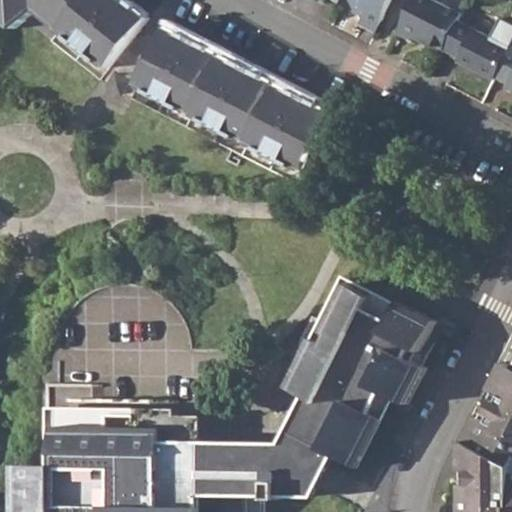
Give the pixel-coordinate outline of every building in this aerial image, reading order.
[(0,0),(0,18),(10,30),(12,28),(15,32),(24,25),(32,19),(33,15),(40,16),(40,20),(57,32),(59,30),(64,34),(62,36),(78,49),(95,61),(107,70),(109,68),(112,70),(150,21),(147,19),(149,17),(133,5),(126,0),(0,0)] [(347,0),(354,3),(354,9),(364,14),(361,21),(377,31),(392,0),(347,0)] [(435,0),(415,0),(398,34),(414,42),(418,36),(443,50),(459,20),(462,13),(435,0)] [(459,20),(443,50),(462,60),(462,63),(494,80),(496,76),(511,46),(459,20)] [(170,31),(168,30),(139,86),(143,89),(141,91),(191,116),(192,114),(198,117),(198,120),(247,145),(248,143),(253,146),(253,148),(301,172),(302,171),(307,173),(336,115),(332,112),(332,110),(285,85),(283,88),(278,85),(278,82),(229,57),(228,60),(222,56),(223,54),(172,28),(170,31)] [(511,44),(511,46),(496,76),(510,83),(509,87),(511,88),(511,44)] [(232,453),(190,452),(186,459),(187,425),(173,425),(173,397),(99,396),(98,381),(45,381),(44,406),(43,448),(55,449),(55,478),(29,478),(28,511),(185,511),(186,479),(231,480),(240,480),(254,480),(261,480),(266,480),(266,497),(279,498),(279,480),(306,480),(314,466),(330,435),(353,447),(380,396),(406,408),(427,365),(415,359),(434,321),(399,303),(390,320),(368,308),(374,296),(349,284),(329,322),(314,314),(292,355),(301,360),(290,384),(318,398),(306,422),(293,446),(289,453),(232,453)] [(511,360),(506,357),(493,383),(511,392),(511,360)] [(511,511),(511,392),(493,383),(466,435),(465,511),(511,511)]
